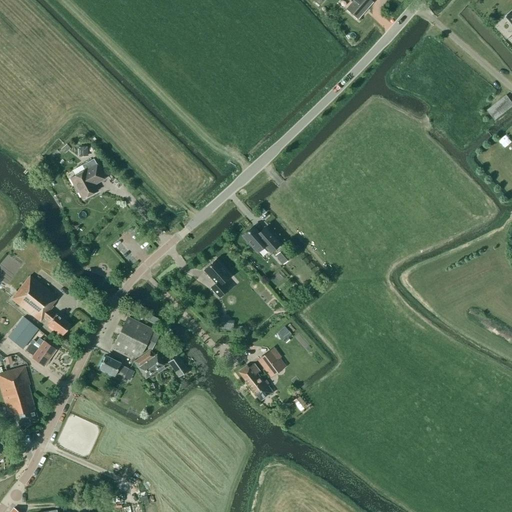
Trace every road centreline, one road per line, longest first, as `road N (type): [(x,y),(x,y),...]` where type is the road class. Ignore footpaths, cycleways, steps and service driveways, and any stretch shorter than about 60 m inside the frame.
road 1 (tertiary): [(117,298),(422,0)]
road 2 (tertiary): [(117,298),(31,462)]
